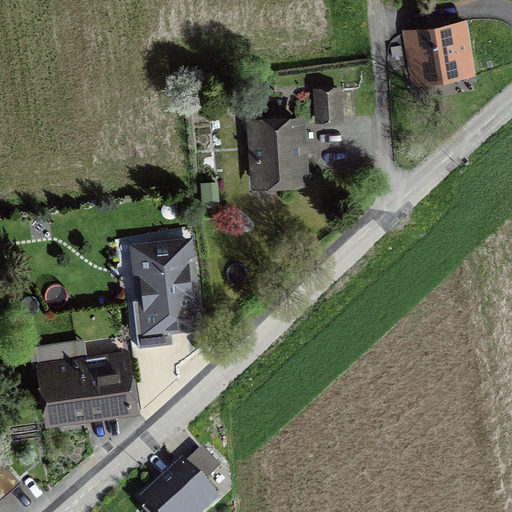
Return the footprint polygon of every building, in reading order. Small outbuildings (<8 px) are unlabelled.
[(471,70),(463,24),(404,34),(411,80),(471,70)] [(314,92),(316,121),(339,119),(337,91),(314,92)] [(252,125),(256,182),(301,178),(297,123),(252,125)] [(139,344),(169,342),(168,330),(194,328),(187,243),(131,247),(139,344)] [(48,417),(131,405),(123,354),(33,368),(35,375),(42,374),(48,417)] [(154,511),(198,511),(212,500),(181,467),(144,500),(154,511)] [(0,498),(14,488),(0,471),(0,498)]
